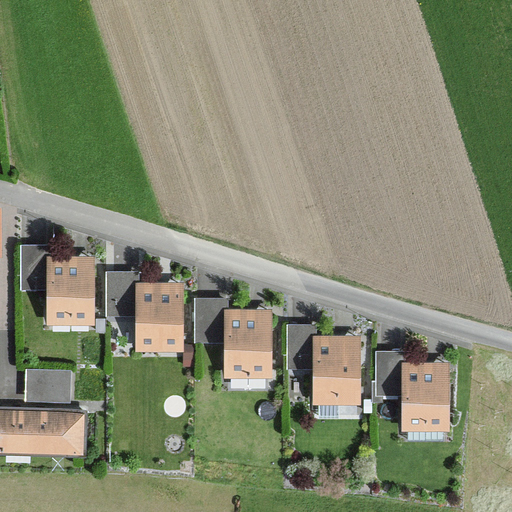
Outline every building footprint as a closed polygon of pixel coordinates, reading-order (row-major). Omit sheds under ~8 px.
[(92,318),(93,254),(50,254),(50,318),(92,318)] [(180,345),(180,281),(138,281),(138,345),(180,345)] [(270,372),(271,308),(228,308),(228,372),(270,372)] [(312,361),(311,315),(286,316),(287,361),(312,361)] [(359,398),(359,334),(316,334),(316,398),(359,398)] [(376,387),(401,387),(401,343),(376,343),(376,387)] [(28,360),(27,394),(73,396),(74,361),(28,360)] [(446,424),(447,361),(404,360),(404,424),(446,424)] [(82,411),(0,408),(0,445),(81,448),(82,411)]
